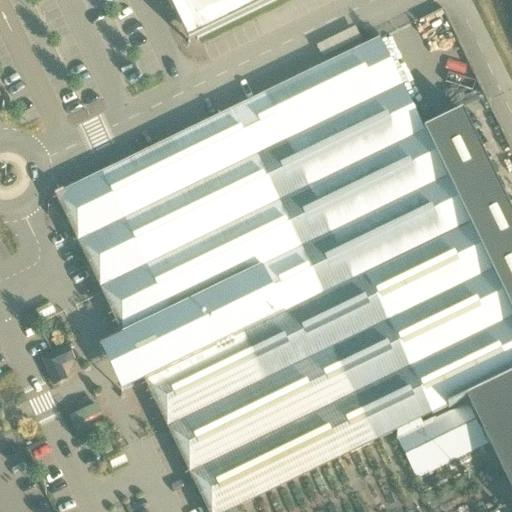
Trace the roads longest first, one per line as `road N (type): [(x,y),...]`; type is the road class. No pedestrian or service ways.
road 1 (unclassified): [(39,162),(377,0)]
road 2 (unclassified): [(449,0),(511,128)]
